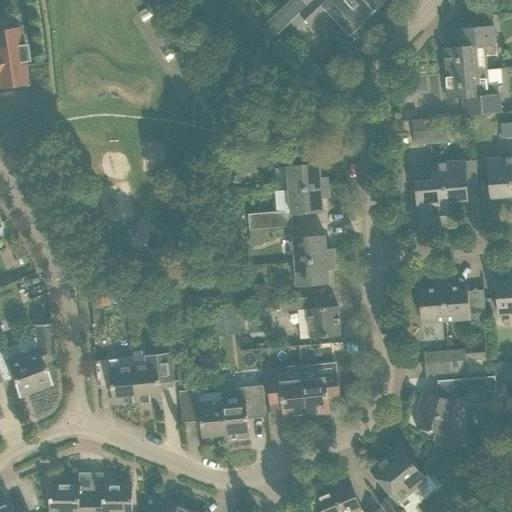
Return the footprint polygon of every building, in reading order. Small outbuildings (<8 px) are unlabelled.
[(298,14),(313,0),(292,0),(288,4),(298,14)] [(313,0),(298,14),(311,26),(336,2),(334,0),(313,0)] [(342,0),(349,8),(363,23),(387,0),(342,0)] [(442,48),(444,74),(486,71),(485,56),(496,55),(495,44),(495,45),(493,26),(462,28),(464,46),(442,48)] [(27,61),(25,45),(20,45),(17,28),(0,30),(0,87),(25,84),(22,61),(27,61)] [(306,56),(295,65),(302,72),(313,63),(306,56)] [(486,71),(444,74),(446,99),(467,97),(469,115),(500,113),(499,94),(498,84),(487,85),(486,71)] [(430,144),(429,131),(428,119),(412,120),(414,145),(430,144)] [(511,122),(500,124),(502,138),(511,136),(511,122)] [(429,131),(430,144),(446,142),(445,129),(429,131)] [(281,155),(270,156),(270,164),(282,163),(281,155)] [(244,157),(244,172),(257,172),(256,157),(244,157)] [(491,198),(511,196),(511,194),(509,158),(487,160),(491,198)] [(464,162),(442,163),(445,202),(467,200),(464,162)] [(287,166),(289,190),(328,187),(327,177),(320,178),(319,163),(299,165),(287,166)] [(445,202),(442,163),(432,164),(433,181),(416,182),(416,185),(410,186),(411,208),(418,207),(418,216),(446,214),(445,202)] [(328,187),(289,190),(291,212),(287,212),(286,210),(249,213),(250,229),(261,228),(292,225),(291,215),(323,212),(322,198),(328,197),(328,187)] [(263,244),(261,228),(250,229),(251,245),(263,244)] [(293,238),(295,262),(333,259),(333,249),(326,249),(325,235),(293,238)] [(333,259),(295,262),(297,287),(329,284),(327,270),(334,269),(333,259)] [(511,313),(511,274),(508,274),(509,281),(495,283),(497,315),(511,313)] [(452,280),(442,281),(445,321),(470,319),(467,286),(453,287),(452,280)] [(445,321),(442,281),(432,281),(433,289),(418,290),(421,323),(445,321)] [(267,300),(266,285),(253,286),(254,301),(267,300)] [(109,306),(106,288),(91,290),(94,309),(109,306)] [(171,313),(169,298),(143,295),(146,316),(171,313)] [(304,310),(303,298),(279,300),(280,312),(304,310)] [(180,319),(195,323),(199,305),(184,301),(180,319)] [(236,333),(234,313),(233,305),(213,307),(214,315),(216,335),(236,333)] [(308,309),(310,339),(320,338),(340,336),(337,306),(317,308),(308,309)] [(50,385),(42,364),(53,359),(49,324),(33,325),(35,338),(0,350),(0,377),(2,382),(9,379),(17,398),(50,385)] [(449,362),(453,361),(463,360),(462,350),(448,351),(449,362)] [(433,363),(449,362),(448,351),(432,352),(433,363)] [(162,404),(160,384),(173,383),(171,363),(170,353),(145,356),(146,365),(134,367),(137,402),(136,402),(137,406),(162,404)] [(98,386),(110,385),(112,404),(136,402),(137,402),(134,367),(133,357),(95,361),(98,386)] [(492,364),(493,376),(508,375),(507,364),(492,364)] [(316,378),(302,379),(306,416),(329,413),(327,399),(340,398),(337,374),(316,376),(316,378)] [(438,380),(434,396),(442,398),(453,401),(454,399),(463,398),(464,403),(487,402),(486,392),(495,391),(494,377),(438,380)] [(306,416),(302,379),(289,381),(289,379),(267,381),(267,385),(269,405),(281,404),(283,418),(306,416)] [(361,384),(344,385),(345,396),(362,394),(362,388),(361,384)] [(226,435),(225,435),(225,439),(250,437),(248,419),(266,417),(264,397),(263,385),(236,388),(237,389),(221,390),(222,401),(226,435)] [(202,437),(225,435),(226,435),(222,401),(200,403),(198,389),(179,391),(180,403),(182,423),(200,421),(202,437)] [(442,398),(434,396),(422,392),(419,404),(422,405),(416,428),(435,433),(432,442),(461,458),(468,445),(446,434),(454,401),(453,401),(442,398)] [(383,486),(398,504),(426,481),(411,463),(398,448),(371,471),(383,486)] [(357,511),(362,510),(349,480),(337,485),(338,487),(314,498),(320,511),(357,511)] [(90,511),(91,494),(79,494),(79,485),(49,485),(49,505),(49,511),(90,511)] [(91,494),(90,511),(132,511),(132,506),(132,486),(102,486),(102,495),(91,494)] [(0,511),(14,511),(9,500),(0,503),(0,511)] [(189,511),(190,510),(168,501),(163,511),(158,511),(152,509),(150,511),(189,511)]
